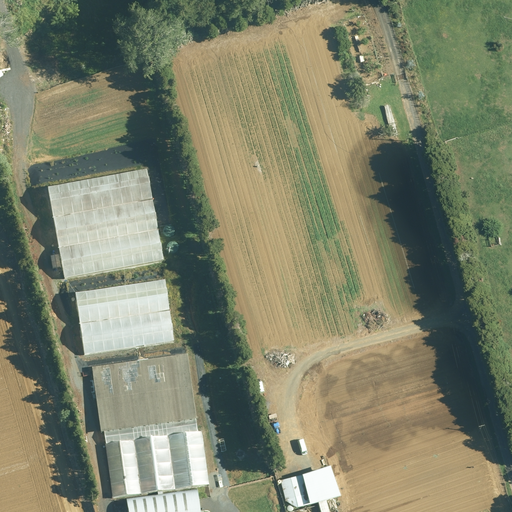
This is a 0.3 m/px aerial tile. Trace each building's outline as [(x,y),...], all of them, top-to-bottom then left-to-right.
[(164,262),(147,171),(48,189),(65,281),(164,262)] [(174,343),(165,282),(76,295),(85,356),(174,343)] [(198,420),(190,356),(93,369),(102,433),(198,420)] [(168,438),(167,428),(134,432),(135,442),(106,446),(114,499),(128,497),(129,511),(203,511),(200,488),(210,486),(203,433),(168,438)] [(310,496),(305,476),(290,480),(295,499),(310,496)]
